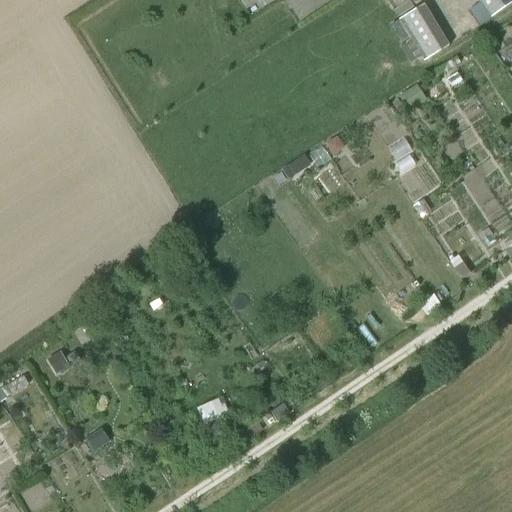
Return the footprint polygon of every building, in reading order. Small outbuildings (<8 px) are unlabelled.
[(511,0),(476,0),(490,19),(511,4),(511,0)] [(399,19),(422,59),(447,43),(423,3),(399,19)] [(417,86),(402,96),(412,111),(427,101),(417,86)] [(335,138),(325,144),(329,152),(340,145),(335,138)] [(461,266),(453,271),(461,282),(468,277),(461,266)] [(432,298),(418,307),(426,318),(439,308),(432,298)] [(59,352),(49,358),(58,372),(68,367),(59,352)] [(74,358),(69,361),(73,368),(79,365),(74,358)] [(1,387),(0,386),(0,400),(6,396),(27,383),(23,375),(1,387)] [(222,402),(197,413),(204,429),(229,419),(222,402)] [(256,424),(236,438),(242,446),(261,433),(256,424)]
